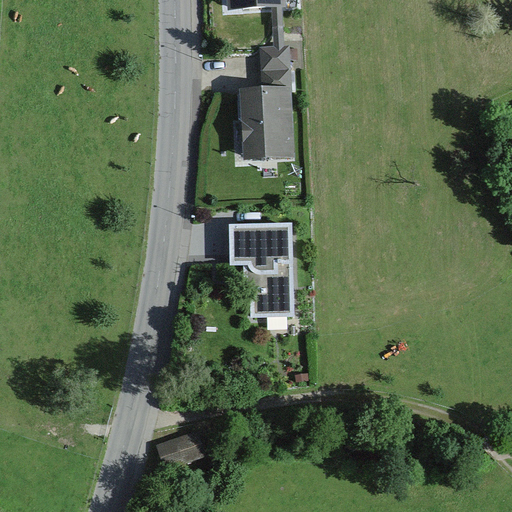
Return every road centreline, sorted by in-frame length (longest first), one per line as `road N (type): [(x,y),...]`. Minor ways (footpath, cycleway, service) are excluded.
road 1 (residential): [(104,511),(132,420),(162,264),(176,101),(174,0)]
road 2 (track): [(132,420),(340,387),(464,423),(511,465)]
